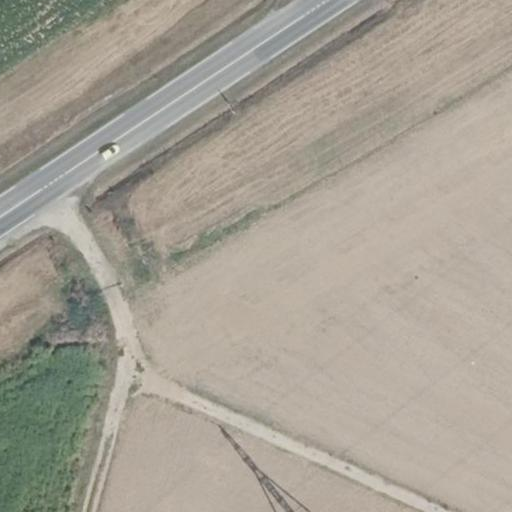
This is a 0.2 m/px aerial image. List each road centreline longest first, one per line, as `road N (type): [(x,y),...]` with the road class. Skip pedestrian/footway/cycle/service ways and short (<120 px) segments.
road 1 (track): [(41,189),(127,315),(124,371),(426,511)]
road 2 (secondary): [(328,0),(0,217)]
road 3 (track): [(124,371),(87,511)]
